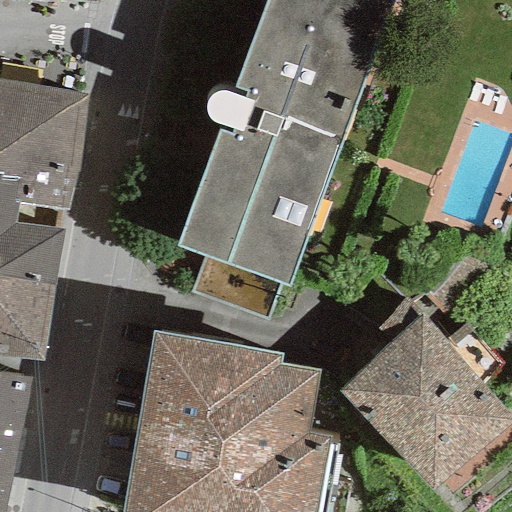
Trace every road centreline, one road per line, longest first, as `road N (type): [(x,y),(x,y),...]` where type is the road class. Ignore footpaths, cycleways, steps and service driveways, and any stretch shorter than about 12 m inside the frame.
road 1 (tertiary): [(127,42),(33,511)]
road 2 (residential): [(127,42),(0,42)]
